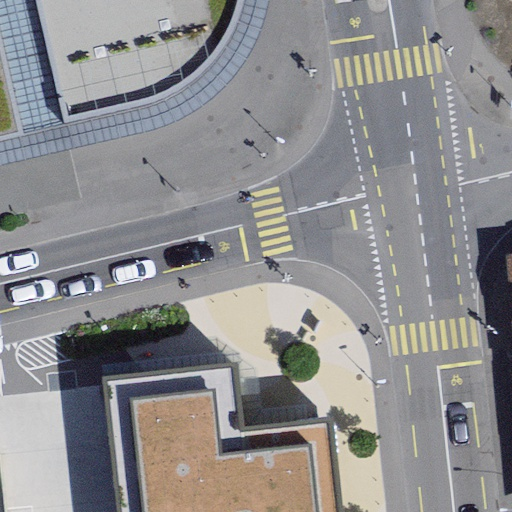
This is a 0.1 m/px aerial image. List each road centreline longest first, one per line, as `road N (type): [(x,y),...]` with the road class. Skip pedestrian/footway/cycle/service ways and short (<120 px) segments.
road 1 (secondary): [(0,284),(267,218),(415,191)]
road 2 (primary): [(451,511),(415,191)]
road 3 (primary): [(415,191),(381,0)]
road 4 (residential): [(0,402),(39,428),(65,511)]
